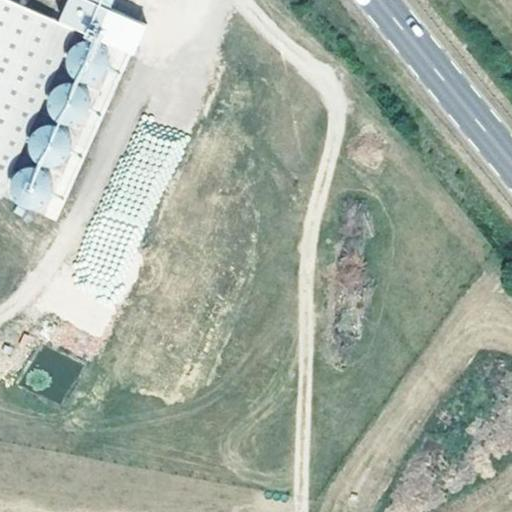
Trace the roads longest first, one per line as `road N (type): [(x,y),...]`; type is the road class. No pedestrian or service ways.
road 1 (track): [(344,98),(313,220),(301,511)]
road 2 (primary): [(511,164),(382,0)]
